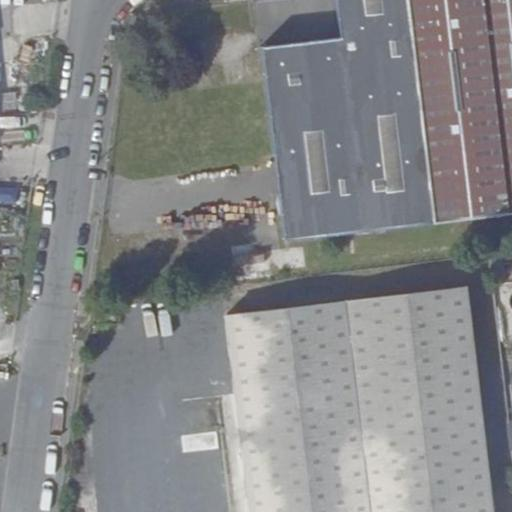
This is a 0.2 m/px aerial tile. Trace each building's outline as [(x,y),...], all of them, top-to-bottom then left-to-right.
[(434,237),(406,0),(330,0),(337,50),(288,56),(310,251),(434,237)] [(511,0),(406,0),(434,237),(511,227),(511,0)] [(285,254),(310,251),(288,56),(262,60),(285,254)] [(223,326),(242,511),(481,511),(459,301),(223,326)] [(113,331),(111,313),(91,317),(94,333),(113,331)] [(242,511),(223,326),(207,328),(225,511),(242,511)]
